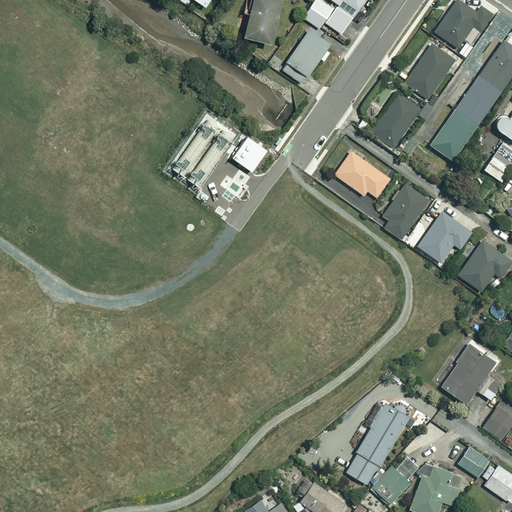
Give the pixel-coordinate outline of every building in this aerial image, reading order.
[(193,0),(206,8),(211,0),(193,0)] [(294,3),(282,0),(254,0),(245,37),(272,44),(280,13),(290,15),(294,3)] [(334,8),(322,0),(315,0),(304,17),(320,28),(334,8)] [(332,0),(354,15),(364,0),(332,0)] [(478,13),(460,0),(456,0),(435,31),(458,47),(474,25),(482,31),(494,14),(483,6),(478,13)] [(332,42),(311,27),(282,69),(303,83),(332,42)] [(479,75),(502,91),(511,77),(511,44),(505,39),(479,75)] [(455,59),(433,43),(405,82),(428,98),(455,59)] [(455,108),(478,125),(502,91),(479,75),(455,108)] [(421,108),(398,92),(370,132),(394,148),(421,108)] [(478,125),(455,108),(430,144),(453,160),(478,125)] [(511,114),(510,117),(504,113),(495,126),(511,138),(511,114)] [(511,144),(501,138),(482,170),(503,183),(511,168),(511,144)] [(391,179),(352,150),(335,174),(364,195),(368,190),(377,197),(391,179)] [(429,199),(406,183),(383,215),(390,220),(384,227),(401,239),(429,199)] [(472,231),(443,211),(418,246),(441,262),(454,243),(461,248),(472,231)] [(511,261),(511,260),(483,240),(459,274),(481,290),(495,272),(501,276),(511,261)] [(511,329),(502,344),(511,350),(511,329)] [(496,361),(469,343),(456,361),(458,362),(441,386),(466,403),(476,389),(492,400),(502,384),(487,374),(496,361)] [(358,453),(379,466),(410,416),(403,412),(406,406),(399,402),(395,407),(386,402),(356,451),(358,453)] [(511,424),(511,414),(499,405),(483,426),(502,439),(511,424)] [(490,460),(469,446),(458,463),(479,477),(490,460)] [(379,466),(358,453),(347,471),(368,484),(379,466)] [(452,471),(427,462),(410,509),(418,511),(437,511),(442,501),(453,505),(460,487),(447,483),(452,471)] [(511,500),(511,473),(500,465),(486,485),(511,502),(511,500)] [(314,511),(338,511),(345,502),(307,476),(292,496),(314,511)] [(269,511),(261,499),(245,510),(246,511),(290,511),(283,502),(269,511)]
